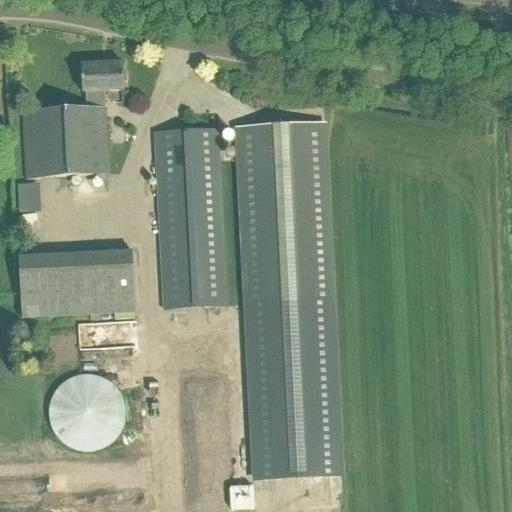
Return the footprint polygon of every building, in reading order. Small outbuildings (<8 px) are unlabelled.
[(86,94),(87,110),(23,113),(27,181),(109,177),(104,93),(124,92),(123,64),(81,66),(82,94),(86,94)] [(237,130),(246,307),(255,483),(341,478),(323,126),(237,130)] [(218,131),(155,135),(164,313),(227,309),(218,131)] [(17,185),(19,214),(40,212),(38,184),(17,185)] [(132,253),(19,259),(22,320),(136,314),(132,253)] [(78,325),(79,349),(114,347),(113,324),(78,325)] [(50,408),(49,415),(50,422),(51,429),(54,435),(58,440),(63,445),(69,449),(75,452),(82,454),(88,454),(95,454),(102,452),(108,449),(114,445),(119,440),(123,435),(125,429),(127,422),(128,415),(127,408),(125,402),(123,395),(119,390),(114,385),(108,381),(102,378),(95,376),(88,376),(82,376),(75,378),(69,381),(63,385),(58,390),(54,395),(51,402),(50,408)] [(230,511),(254,510),(252,487),(229,488),(230,511)]
